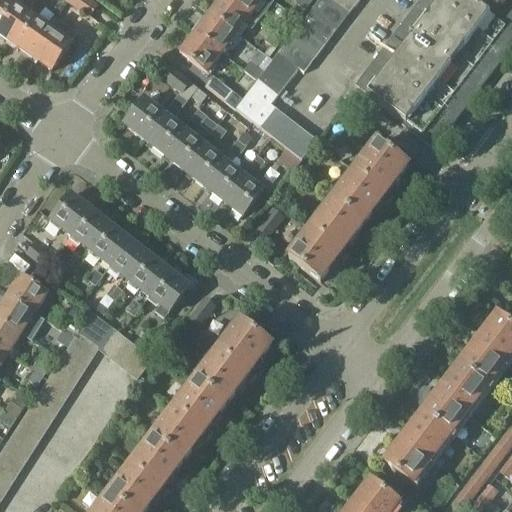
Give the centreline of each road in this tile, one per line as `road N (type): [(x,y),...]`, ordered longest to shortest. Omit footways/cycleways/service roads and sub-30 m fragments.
road 1 (residential): [(334,354),(62,131)]
road 2 (residential): [(511,122),(334,354)]
road 3 (residential): [(372,388),(511,205)]
road 4 (residential): [(334,354),(216,511)]
road 5 (residential): [(62,131),(164,0)]
road 6 (residential): [(276,511),(372,388)]
